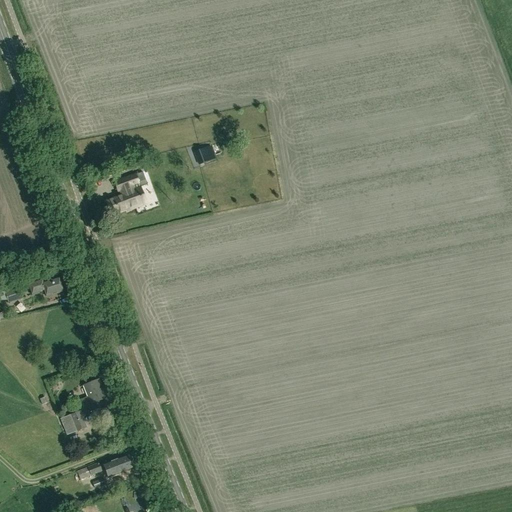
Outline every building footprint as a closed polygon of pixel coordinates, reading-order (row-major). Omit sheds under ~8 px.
[(215,159),(210,146),(194,153),(199,165),(215,159)] [(126,209),(127,211),(143,205),(135,185),(138,184),(138,182),(145,180),(142,172),(114,183),(118,191),(119,191),(121,196),(106,202),(111,214),(126,209)] [(62,292),(61,289),(61,288),(62,287),(61,281),(59,281),(58,278),(42,283),(41,279),(28,283),(32,295),(44,291),(46,297),(62,292)] [(8,304),(22,299),(18,286),(4,291),(8,304)] [(86,414),(101,408),(98,401),(105,398),(98,380),(83,385),(88,396),(80,399),(86,414)] [(68,434),(86,427),(80,412),(62,419),(68,434)] [(116,475),(131,469),(126,456),(111,461),(111,462),(103,464),(106,472),(114,470),(116,475)] [(103,465),(102,462),(98,463),(87,467),(77,471),(80,480),(85,478),(90,476),(102,471),(100,467),(103,465)] [(92,489),(105,484),(103,478),(92,482),(92,483),(91,484),(92,489)] [(108,491),(115,488),(113,483),(105,486),(106,487),(99,490),(100,494),(108,491)]
